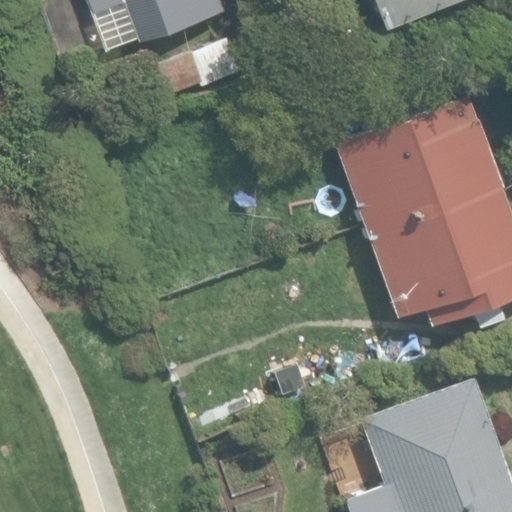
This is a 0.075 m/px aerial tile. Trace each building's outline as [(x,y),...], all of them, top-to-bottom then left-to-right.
[(115,0),(119,0),(135,40),(218,7),(215,0),(83,0),(88,11),(115,0)] [(362,0),(372,25),(439,0),(362,0)] [(189,71),(227,56),(217,32),(180,48),(189,71)] [(300,75),(309,107),(346,96),(336,65),(300,75)] [(467,308),(473,323),(496,315),(490,298),(511,290),(511,230),(467,95),(329,141),(388,316),(418,306),(423,323),(467,308)] [(263,370),(273,397),(307,385),(297,359),(263,370)] [(335,496),(340,511),(511,511),(511,500),(466,372),(350,414),(375,481),(335,496)]
